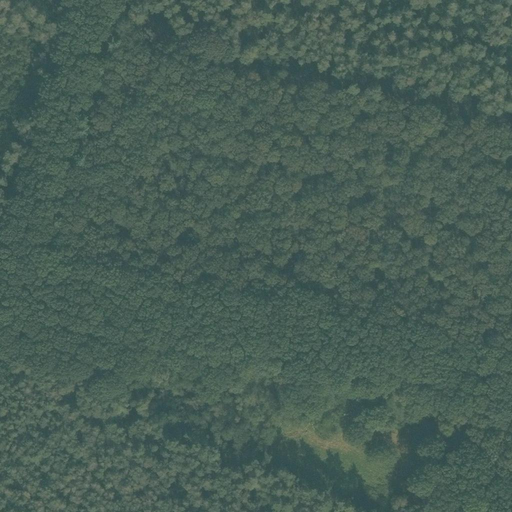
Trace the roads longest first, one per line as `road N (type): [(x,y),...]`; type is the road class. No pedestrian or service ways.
road 1 (track): [(511,352),(32,254)]
road 2 (track): [(105,0),(0,364)]
